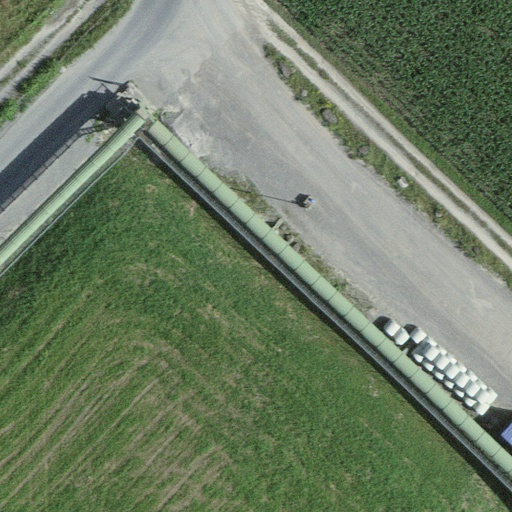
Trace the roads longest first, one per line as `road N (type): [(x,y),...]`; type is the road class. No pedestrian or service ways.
road 1 (track): [(205,0),(256,86),(312,155),(380,225),(511,334)]
road 2 (track): [(85,85),(0,171)]
